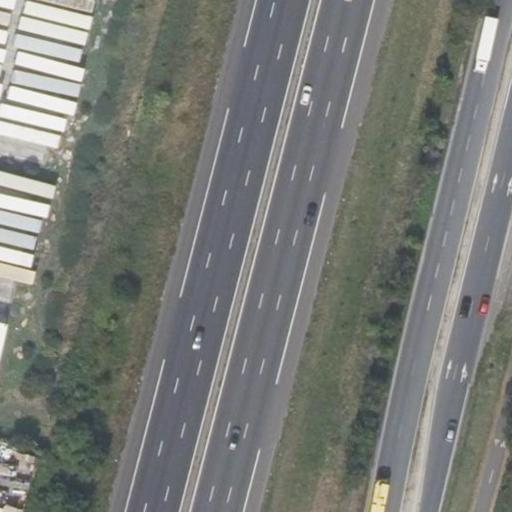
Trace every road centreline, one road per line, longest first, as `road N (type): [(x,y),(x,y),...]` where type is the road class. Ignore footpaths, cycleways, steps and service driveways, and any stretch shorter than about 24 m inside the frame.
road 1 (motorway): [(219,511),(350,0)]
road 2 (motorway): [(280,0),(149,511)]
road 3 (secondary): [(498,0),(386,511)]
road 4 (secondary): [(429,511),(511,140)]
